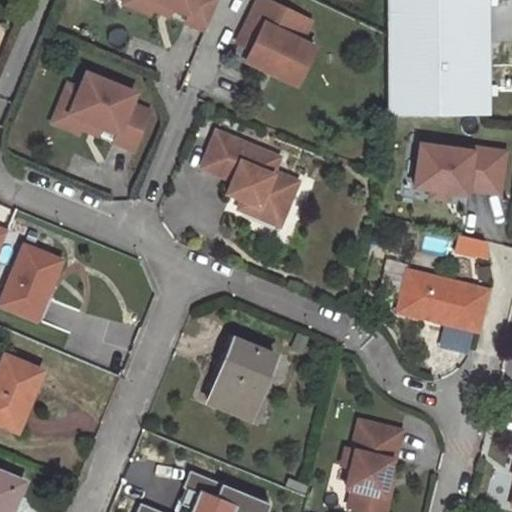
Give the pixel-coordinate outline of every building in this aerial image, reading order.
[(176,4),(166,0),(127,0),(153,11),(156,5),(173,12),(176,4)] [(166,0),(176,4),(192,10),(189,19),(209,27),(219,0),(166,0)] [(268,21),(256,47),(255,50),(249,62),(299,85),(318,44),(304,38),(313,17),(277,0),(261,0),(254,15),(268,21)] [(490,119),(488,0),(388,0),(390,120),(490,119)] [(256,47),(268,21),(254,15),(242,40),(256,47)] [(118,139),(138,147),(153,109),(134,101),(139,91),(90,71),(83,87),(72,82),(62,106),(106,124),(121,130),(118,139)] [(106,124),(62,106),(56,120),(83,130),(85,125),(102,132),(106,124)] [(309,169),(222,131),(206,168),(237,182),(232,195),(247,201),(243,210),(259,216),(263,208),(287,218),(309,169)] [(474,149),(422,141),(416,182),(433,185),(451,187),(467,189),(468,185),(500,189),(506,149),(475,145),(474,149)] [(432,194),(450,196),(451,187),(433,185),(432,194)] [(243,210),(247,201),(232,195),(228,204),(243,210)] [(479,262),(484,244),(453,236),(449,254),(479,262)] [(61,260),(25,244),(0,302),(0,303),(36,319),(61,260)] [(399,308),(483,329),(493,289),(409,267),(399,308)] [(234,364),(225,360),(209,401),(250,418),(275,356),(243,343),(234,364)] [(43,371),(6,355),(0,368),(0,423),(17,431),(43,371)] [(389,479),(393,464),(395,464),(402,434),(360,423),(354,451),(347,449),(343,468),(351,470),(347,488),(354,490),(349,508),(366,511),(373,511),(377,498),(384,500),(389,479)] [(24,482),(0,471),(0,511),(2,511),(5,507),(12,510),(24,482)] [(386,511),(395,481),(389,479),(384,500),(377,498),(373,511),(386,511)] [(237,505),(234,511),(264,511),(268,503),(222,483),(217,497),(237,505)] [(217,497),(200,490),(190,511),(234,511),(237,505),(217,497)] [(161,511),(140,503),(136,511),(161,511)]
